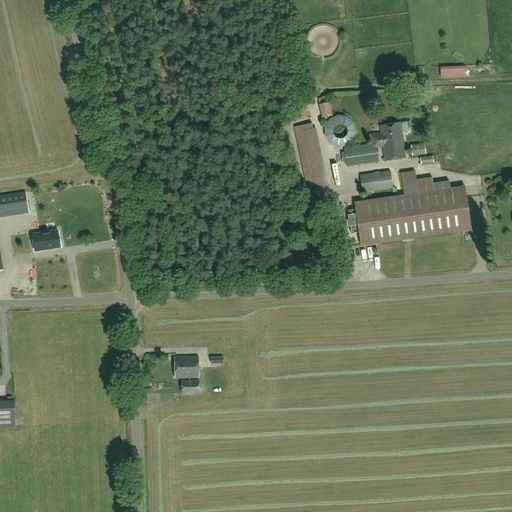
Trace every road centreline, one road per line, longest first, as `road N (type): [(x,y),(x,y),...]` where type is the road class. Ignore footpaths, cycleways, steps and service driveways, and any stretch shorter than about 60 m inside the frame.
road 1 (unclassified): [(130,300),(511,274)]
road 2 (unclassified): [(130,300),(68,0)]
road 3 (unclassified): [(139,511),(130,300)]
road 4 (unclassified): [(0,304),(130,300)]
